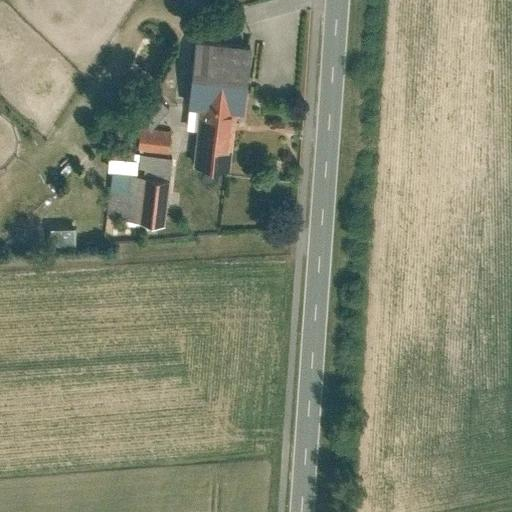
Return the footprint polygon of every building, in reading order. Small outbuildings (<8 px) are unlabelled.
[(250,49),(191,43),(184,113),(202,115),(196,172),(227,176),(233,120),(243,121),(250,49)] [(148,94),(128,114),(147,133),(167,113),(148,94)] [(98,106),(92,124),(111,130),(117,112),(98,106)] [(169,136),(137,135),(136,163),(106,162),(105,178),(127,179),(126,230),(164,231),(165,197),(171,197),(172,162),(168,161),(169,136)] [(74,234),(44,234),(44,255),(74,255),(74,234)]
